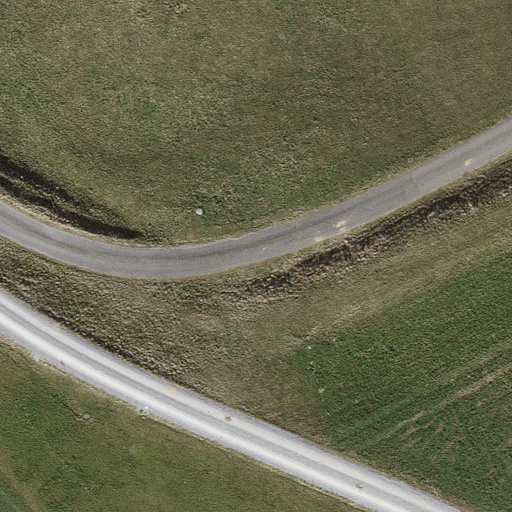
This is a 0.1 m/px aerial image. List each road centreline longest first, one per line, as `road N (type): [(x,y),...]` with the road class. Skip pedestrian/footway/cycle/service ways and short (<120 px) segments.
road 1 (track): [(0,215),(135,263),(291,222),(511,140)]
road 2 (track): [(404,511),(99,373),(0,302)]
